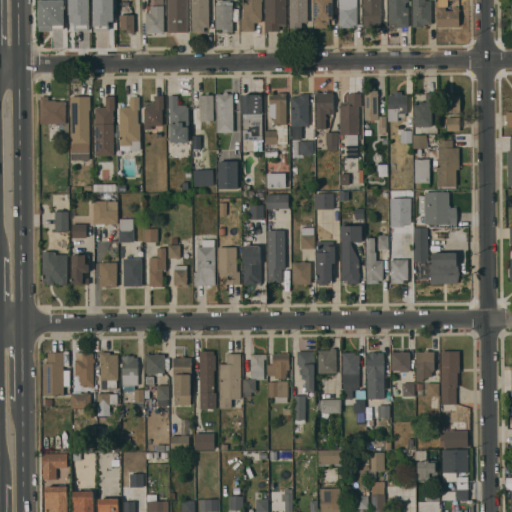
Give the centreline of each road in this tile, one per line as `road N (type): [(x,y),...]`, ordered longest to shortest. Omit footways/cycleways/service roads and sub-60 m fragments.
road 1 (residential): [(511,59),(18,65),(0,73)]
road 2 (residential): [(511,319),(0,324)]
road 3 (residential): [(489,0),(490,511)]
road 4 (primary): [(20,324),(18,0)]
